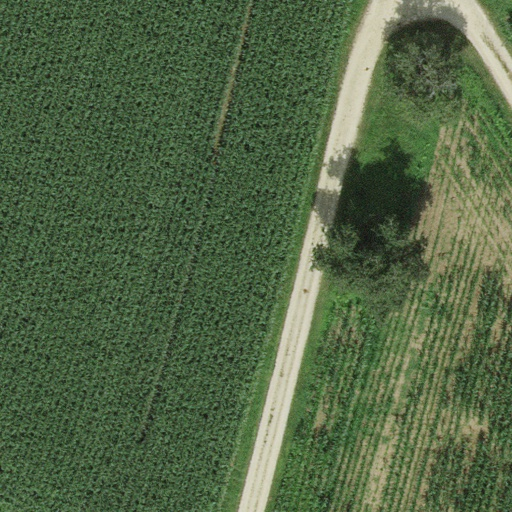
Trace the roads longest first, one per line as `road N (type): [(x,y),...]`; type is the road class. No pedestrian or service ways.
road 1 (track): [(238,511),(364,0)]
road 2 (track): [(511,102),(445,0)]
